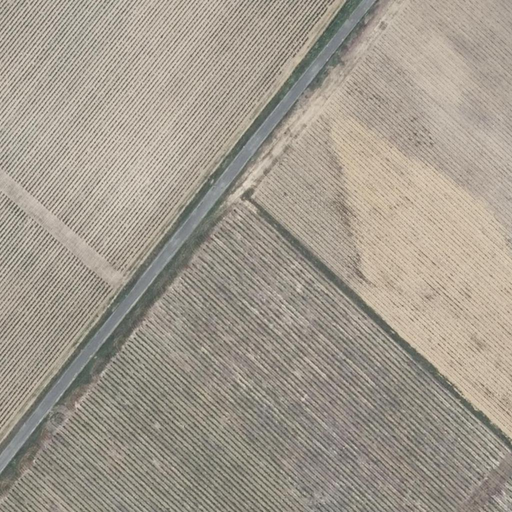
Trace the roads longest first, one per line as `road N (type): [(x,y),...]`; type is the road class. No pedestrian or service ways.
road 1 (unclassified): [(0,463),(369,0)]
road 2 (track): [(342,0),(0,442)]
road 3 (track): [(222,184),(511,451)]
